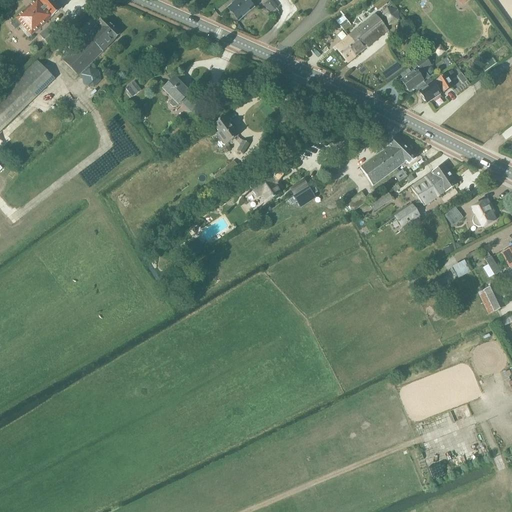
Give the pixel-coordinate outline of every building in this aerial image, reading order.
[(35,0),(15,17),(16,18),(11,23),(11,25),(14,28),(16,29),(21,24),(31,35),(62,9),(54,0),(35,0)] [(238,21),(253,8),(246,0),(236,0),(227,8),(238,21)] [(353,58),(367,47),(387,30),(375,14),(348,36),(353,41),(347,46),(353,53),(351,55),(353,58)] [(97,23),(99,25),(63,60),(78,75),(80,73),(120,34),(103,17),(97,23)] [(343,30),(349,25),(346,20),(339,26),(343,30)] [(55,25),(41,37),(48,44),(49,45),(62,33),(61,32),(55,25)] [(347,63),(353,58),(351,55),(353,53),(347,46),(353,41),(348,36),(334,47),(347,63)] [(440,45),(435,49),(440,54),(444,51),(440,45)] [(408,68),(399,74),(402,79),(401,80),(408,91),(422,81),(428,77),(424,70),(431,65),(425,57),(415,64),(411,67),(414,71),(411,73),(408,68)] [(0,130),(54,79),(36,60),(0,94),(0,130)] [(393,75),(403,68),(400,63),(389,70),(393,75)] [(453,87),(448,81),(445,76),(444,74),(436,80),(419,92),(426,103),(440,93),(437,89),(440,87),(444,93),(453,87)] [(164,89),(173,98),(170,101),(170,104),(172,107),(175,107),(176,107),(178,104),(179,104),(181,102),(183,104),(190,112),(198,118),(202,121),(204,122),(208,117),(210,114),(205,109),(208,106),(200,99),(197,102),(193,98),(189,94),(189,93),(174,78),(163,89),(164,89)] [(134,82),(125,89),(132,97),(141,90),(134,82)] [(224,146),(225,145),(238,135),(224,117),(214,125),(218,131),(214,134),(224,146)] [(365,133),(355,141),(361,150),(371,142),(365,133)] [(409,164),(416,158),(395,137),(387,143),(389,147),(361,168),(373,186),(406,162),(409,164)] [(242,154),(248,144),(243,141),(237,151),(242,154)] [(229,177),(238,170),(230,161),(222,169),(229,177)] [(267,174),(248,185),(257,198),(261,196),(265,204),(281,195),(274,183),(278,179),(279,180),(287,170),(278,161),(267,174)] [(419,200),(437,189),(435,186),(440,183),(438,181),(449,173),(443,165),(410,187),(417,197),(419,200)] [(216,183),(228,175),(222,169),(211,177),(216,183)] [(456,184),(449,173),(438,181),(440,183),(435,186),(437,189),(419,200),(420,201),(412,206),(395,218),(404,232),(422,220),(415,209),(422,204),(423,206),(456,184)] [(293,194),(307,186),(304,180),(290,189),(293,194)] [(313,185),(289,201),(292,206),(297,203),(301,209),(316,199),(314,196),(318,192),(313,185)] [(351,212),(367,200),(361,192),(345,203),(351,212)] [(372,212),(391,199),(386,192),(367,205),(372,212)] [(484,227),(496,219),(490,209),(492,208),(487,199),(473,207),(477,215),(476,215),(475,215),(475,216),(474,217),(474,218),(474,219),(473,220),(473,221),(474,222),(474,223),(475,224),(475,225),(477,226),(478,226),(479,226),(480,226),(481,226),(482,226),(483,226),(484,227)] [(454,208),(443,216),(452,226),(453,226),(462,218),(456,210),(454,208)] [(192,259),(207,249),(199,237),(184,246),(192,259)] [(509,269),(511,267),(511,247),(500,254),(509,269)] [(494,277),(500,273),(490,257),(484,260),(494,277)] [(458,279),(470,273),(463,261),(451,267),(458,279)] [(495,311),(504,307),(494,286),(485,290),(495,311)]
